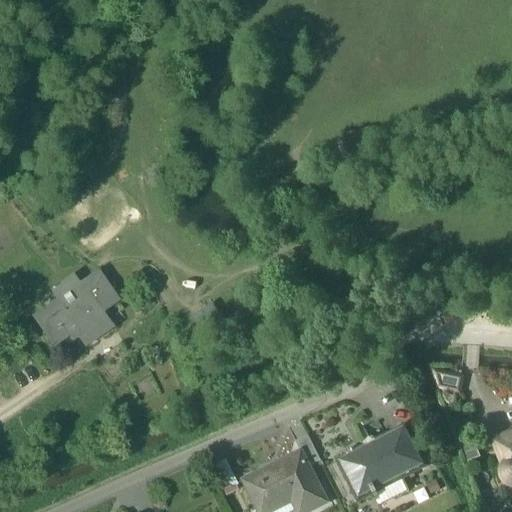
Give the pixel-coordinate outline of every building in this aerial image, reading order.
[(345,137),(349,154),(373,147),(370,130),(345,137)] [(34,319),(53,347),(74,332),(81,341),(106,324),(100,314),(117,303),(97,274),(79,287),(72,277),(51,292),(58,302),(34,319)] [(440,388),(457,392),(460,382),(437,376),(440,388)] [(382,440),(402,479),(425,467),(405,429),(382,440)] [(502,477),(505,483),(511,487),(511,439),(508,441),(507,438),(505,437),(496,441),(495,443),(504,466),(502,471),(502,477)] [(302,457),(309,470),(321,464),(308,439),(296,445),(302,457)] [(382,440),(365,449),(368,455),(341,468),(358,502),(372,495),(376,501),(378,500),(375,493),(402,480),(402,479),(382,440)] [(458,443),(466,464),(480,459),(474,446),(463,441),(458,443)] [(338,463),(341,468),(368,455),(365,449),(338,463)] [(300,507),(302,511),(312,511),(326,506),(309,470),(302,457),(245,484),(258,511),(259,511),(261,511),(294,495),(300,507)] [(239,486),(226,461),(215,466),(227,492),(239,486)] [(402,480),(375,493),(378,500),(382,506),(409,492),(402,480)] [(294,495),(261,511),(260,511),(289,511),(300,507),(294,495)]
